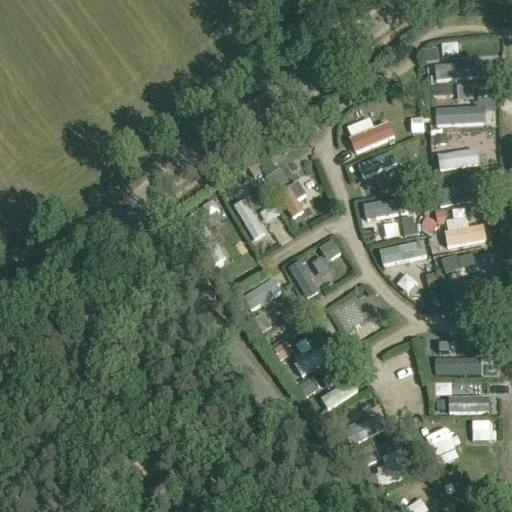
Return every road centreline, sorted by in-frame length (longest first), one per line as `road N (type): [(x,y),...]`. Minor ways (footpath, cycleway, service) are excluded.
road 1 (unclassified): [(353,511),(177,272),(122,210)]
road 2 (unclassified): [(122,210),(403,0)]
road 3 (unclassified): [(0,302),(122,210)]
